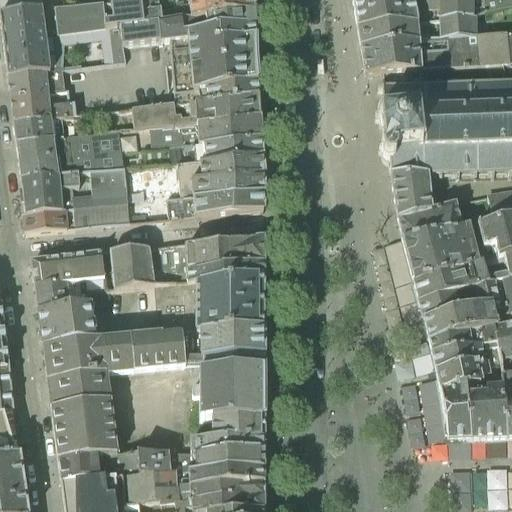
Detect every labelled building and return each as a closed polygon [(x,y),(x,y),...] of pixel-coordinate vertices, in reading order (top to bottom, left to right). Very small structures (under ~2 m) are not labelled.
[(54,12),(52,0),(0,0),(0,21),(54,14),(54,12)] [(194,19),(254,17),(253,0),(246,0),(187,5),(186,8),(182,9),(183,21),(194,19)] [(352,5),(357,32),(416,26),(412,0),(396,0),(387,1),(352,5)] [(476,22),(485,15),(511,8),(511,3),(511,0),(486,0),(484,1),(484,0),(474,0),(443,0),(439,1),(438,25),(476,22)] [(162,46),(162,43),(161,25),(159,2),(140,5),(110,7),(104,7),(54,12),(54,14),(42,16),(0,21),(0,22),(3,42),(5,60),(8,82),(45,77),(63,75),(64,47),(101,43),(104,69),(125,66),(124,64),(122,51),(162,46)] [(195,33),(219,32),(255,30),(254,17),(194,19),(195,33)] [(161,25),(162,43),(162,46),(172,46),(173,54),(169,54),(173,94),(258,85),(255,42),(219,46),(219,32),(195,33),(194,19),(183,21),(161,25)] [(439,45),(467,44),(477,41),(476,22),(438,25),(438,40),(439,45)] [(360,50),(423,46),(439,45),(438,40),(420,41),(418,26),(416,26),(357,32),(360,50)] [(219,46),(255,42),(255,30),(219,32),(219,46)] [(506,38),(477,41),(467,44),(439,45),(423,46),(360,50),(365,80),(376,79),(420,76),(509,70),(509,69),(511,68),(511,37),(506,38)] [(48,98),(45,77),(8,82),(11,104),(48,98)] [(189,107),(258,101),(258,85),(173,94),(174,108),(189,107)] [(511,88),(505,89),(505,85),(501,86),(501,89),(490,89),(490,86),(486,86),(486,89),(473,90),(472,87),(468,87),(468,90),(455,91),(455,87),(451,87),(451,91),(437,91),(438,88),(434,88),(434,91),(416,92),(416,88),(412,89),(412,92),(403,92),(402,89),(399,89),(400,92),(383,93),(383,88),(381,88),(381,92),(377,92),(377,96),(385,96),(386,114),(382,114),(382,119),(377,120),(378,124),(382,124),(382,129),(384,131),(384,144),(382,146),(382,153),(378,153),(378,157),(380,157),(380,164),(385,167),(388,168),(391,186),(393,186),(393,182),(401,181),(401,185),(406,185),(405,181),(418,181),(418,185),(422,184),(422,181),(426,180),(438,180),(438,184),(442,184),(442,180),(456,179),(456,183),(459,183),(459,179),(473,178),(473,182),(476,182),(476,178),(491,178),(491,182),(494,181),(494,178),(508,177),(508,181),(511,181),(511,177),(511,176),(511,88)] [(13,127),(62,123),(72,122),(71,108),(49,110),(48,98),(11,104),(13,127)] [(149,133),(260,122),(258,101),(189,107),(190,123),(181,124),(180,120),(175,121),(173,110),(132,115),(134,134),(149,133)] [(194,149),(261,142),(260,122),(149,133),(151,154),(194,149)] [(16,147),(63,141),(62,133),(63,133),(62,123),(13,127),(16,147)] [(88,176),(123,173),(122,157),(121,157),(119,136),(63,141),(16,147),(19,168),(21,183),(75,178),(88,176)] [(196,167),(262,160),(261,142),(194,149),(196,167)] [(177,185),(262,177),(262,160),(196,167),(176,169),(177,185)] [(72,203),(73,215),(75,234),(128,229),(125,191),(124,173),(123,173),(88,176),(89,194),(90,201),(72,203)] [(179,204),(228,200),(262,197),(262,177),(177,185),(179,204)] [(71,192),(76,191),(75,178),(21,183),(25,219),(73,215),(72,203),(71,192)] [(397,223),(430,215),(430,212),(426,180),(422,181),(422,184),(418,185),(418,181),(405,181),(406,185),(401,185),(401,181),(393,182),(393,186),(391,186),(396,221),(396,223),(397,223)] [(511,196),(487,201),(493,223),(511,218),(511,196)] [(228,200),(230,219),(263,216),(262,197),(228,200)] [(194,222),(230,219),(228,200),(179,204),(165,205),(166,223),(194,222)] [(402,245),(461,232),(455,208),(430,215),(397,223),(402,245)] [(24,240),(75,234),(73,215),(25,219),(21,220),(24,240)] [(511,218),(493,223),(476,227),(469,229),(479,267),(482,266),(497,261),(503,259),(511,256),(511,218)] [(412,287),(479,267),(469,229),(461,232),(402,245),(412,287)] [(112,283),(263,266),(262,242),(221,247),(185,249),(147,254),(109,257),(112,283)] [(462,293),(488,286),(494,285),(511,279),(511,256),(503,259),(506,270),(485,277),(482,266),(479,267),(412,287),(417,305),(462,293)] [(35,289),(104,284),(101,259),(103,259),(102,257),(36,265),(32,270),(35,289)] [(113,295),(154,291),(263,280),(263,266),(112,283),(113,295)] [(427,345),(492,331),(497,330),(511,327),(511,279),(494,285),(488,286),(462,293),(466,313),(422,324),(427,345)] [(263,333),(263,301),(263,280),(154,291),(156,312),(162,311),(164,340),(181,338),(199,336),(263,333)] [(38,315),(89,309),(88,298),(113,295),(112,283),(104,284),(35,289),(38,315)] [(417,305),(422,324),(466,313),(462,293),(417,305)] [(42,350),(93,345),(89,309),(38,315),(42,350)] [(505,445),(511,444),(511,327),(497,330),(492,331),(495,342),(497,353),(500,367),(501,381),(500,381),(501,392),(505,445)] [(430,357),(472,351),(481,350),(482,355),(497,353),(495,342),(492,331),(427,345),(430,357)] [(199,336),(181,338),(164,340),(162,339),(162,337),(123,342),(127,378),(186,373),(201,371),(201,376),(263,372),(263,361),(263,333),(199,336)] [(107,380),(127,378),(123,342),(93,345),(42,350),(51,415),(111,406),(107,380)] [(481,367),(483,366),(482,355),(481,350),(472,351),(430,357),(435,376),(481,367)] [(425,354),(395,359),(399,379),(428,375),(425,354)] [(464,403),(462,389),(481,386),(479,371),(482,370),(481,367),(435,376),(438,394),(441,411),(446,447),(470,446),(464,403)] [(264,424),(263,372),(201,376),(199,376),(200,390),(190,390),(188,392),(188,400),(189,402),(199,402),(199,425),(211,425),(264,424)] [(0,417),(12,416),(7,373),(0,374),(0,417)] [(501,392),(491,392),(482,393),(482,403),(480,403),(464,403),(470,446),(484,446),(505,445),(501,392)] [(58,466),(118,458),(111,406),(51,415),(58,466)] [(0,463),(18,460),(15,440),(12,416),(0,417),(0,463)] [(210,444),(263,444),(263,443),(264,424),(211,425),(210,444)] [(189,456),(263,455),(263,444),(210,444),(189,445),(189,456)] [(195,476),(263,472),(263,455),(189,456),(189,461),(195,460),(195,476)] [(124,480),(142,480),(140,458),(136,458),(118,458),(58,466),(60,488),(124,480)] [(169,458),(140,458),(142,480),(170,478),(169,458)] [(0,511),(25,511),(18,460),(0,463),(0,511)] [(474,490),(475,506),(489,506),(489,488),(508,487),(508,471),(452,473),(452,491),(474,490)] [(188,492),(263,487),(263,472),(195,476),(187,476),(188,492)] [(159,508),(263,500),(263,487),(188,492),(176,492),(176,477),(170,478),(142,480),(124,480),(126,511),(159,508)] [(116,511),(126,511),(124,480),(60,488),(63,511),(116,511)] [(263,511),(263,500),(159,508),(160,511),(263,511)]
